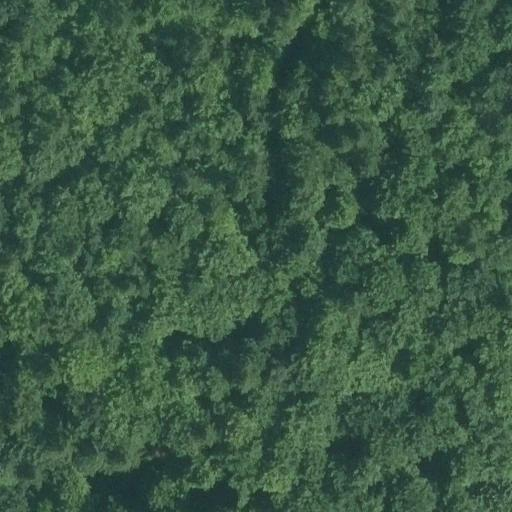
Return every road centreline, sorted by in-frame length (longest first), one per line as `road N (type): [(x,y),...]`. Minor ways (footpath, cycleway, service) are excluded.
road 1 (track): [(412,0),(204,511)]
road 2 (track): [(511,258),(0,144)]
